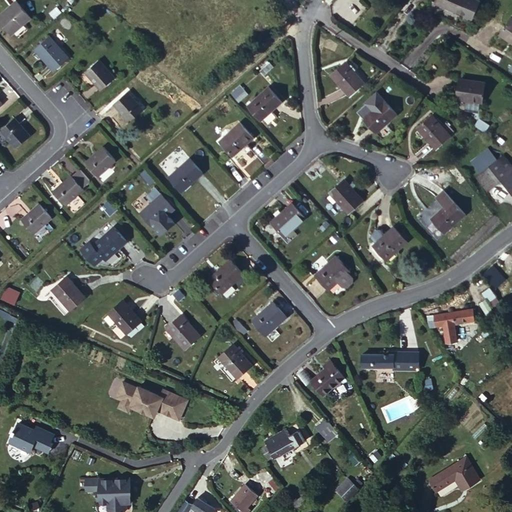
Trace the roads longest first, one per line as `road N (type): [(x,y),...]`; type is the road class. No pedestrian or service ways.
road 1 (residential): [(163,511),(189,465),(222,444),(263,387),(329,329)]
road 2 (residential): [(329,329),(427,291),(511,231)]
road 3 (residential): [(0,187),(57,130),(57,116),(0,55)]
road 4 (residential): [(228,219),(329,329)]
road 5 (residential): [(316,142),(301,42),(308,11)]
road 6 (residential): [(410,78),(308,11)]
